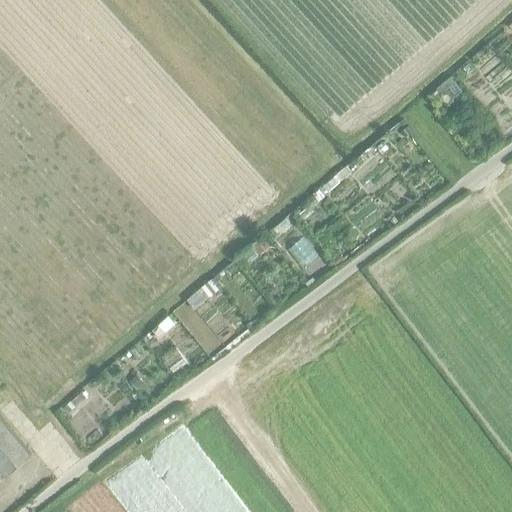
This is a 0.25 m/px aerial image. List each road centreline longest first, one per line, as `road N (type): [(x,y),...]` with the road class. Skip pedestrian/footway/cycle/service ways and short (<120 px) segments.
road 1 (unclassified): [(32,511),(511,151)]
road 2 (track): [(303,511),(202,380)]
